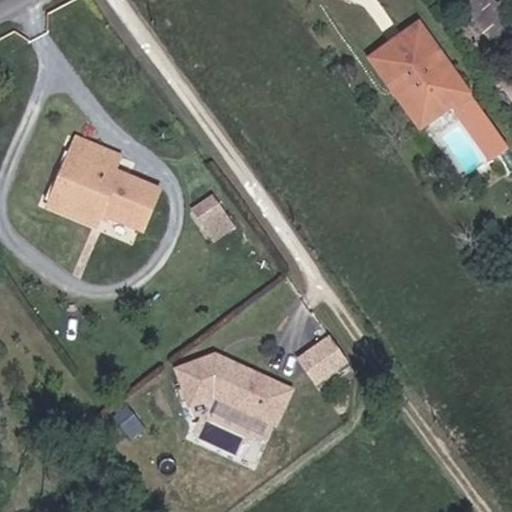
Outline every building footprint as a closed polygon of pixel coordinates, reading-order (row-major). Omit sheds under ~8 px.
[(440,113),(455,103),(403,33),(356,67),(378,99),(391,91),(418,129),(440,113)] [(511,115),(511,78),(507,72),(489,84),(511,115)] [(407,137),(418,129),(391,91),(378,99),(407,137)] [(482,170),(497,159),(455,103),(440,113),(482,170)] [(135,186),(91,169),(97,154),(54,137),(47,155),(42,153),(22,201),(70,221),(75,209),(119,227),(135,186)] [(189,186),(171,206),(184,217),(202,197),(189,186)] [(193,225),(211,204),(202,197),(184,217),(193,225)] [(320,357),(305,336),(274,357),(289,379),(320,357)] [(203,373),(207,364),(195,359),(190,361),(195,372),(203,373)] [(257,426),(272,391),(207,364),(203,373),(195,372),(190,361),(158,373),(171,406),(199,396),(201,402),(257,426)] [(124,424),(112,410),(100,420),(112,434),(124,424)] [(117,440),(129,430),(124,424),(112,434),(117,440)]
